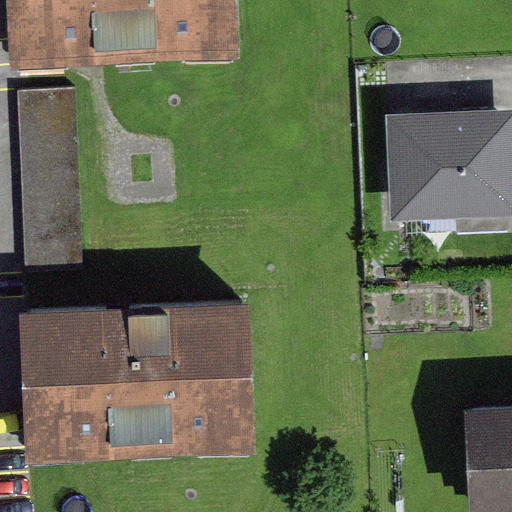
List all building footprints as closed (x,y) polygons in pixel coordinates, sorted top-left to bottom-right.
[(251,0),(22,0),(24,59),(253,48),(251,0)] [(75,85),(14,88),(21,270),(82,268),(75,85)] [(511,101),(392,106),(396,211),(465,208),(511,206),(511,101)] [(511,206),(465,208),(466,228),(511,226),(511,206)] [(256,289),(35,303),(40,452),(261,441),(256,289)] [(511,509),(511,396),(465,398),(470,511),(511,509)]
